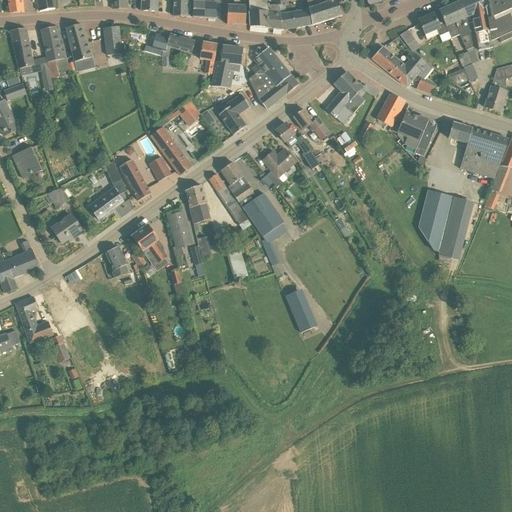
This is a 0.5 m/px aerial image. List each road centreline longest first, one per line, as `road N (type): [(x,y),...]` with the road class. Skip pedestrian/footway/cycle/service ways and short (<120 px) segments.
road 1 (residential): [(52,278),(352,59)]
road 2 (residential): [(352,29),(297,42),(107,15),(0,22)]
road 3 (residential): [(511,128),(407,95),(352,59)]
road 4 (track): [(0,439),(134,423)]
road 5 (residential): [(52,278),(0,163)]
